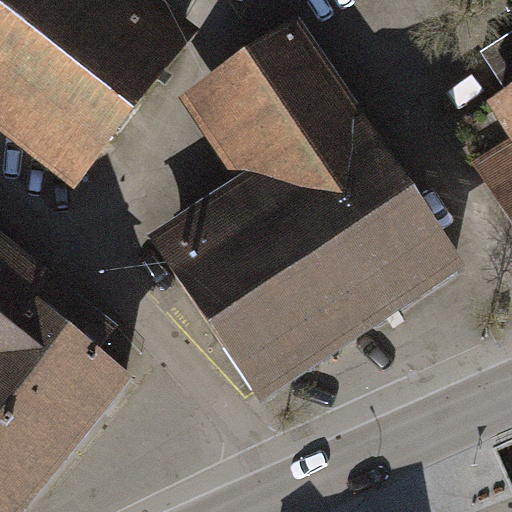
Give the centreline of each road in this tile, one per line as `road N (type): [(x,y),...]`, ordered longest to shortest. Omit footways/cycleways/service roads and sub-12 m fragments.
road 1 (residential): [(0,198),(159,331),(265,456),(284,496)]
road 2 (secondary): [(402,443),(284,496)]
road 3 (secondary): [(511,394),(402,443)]
